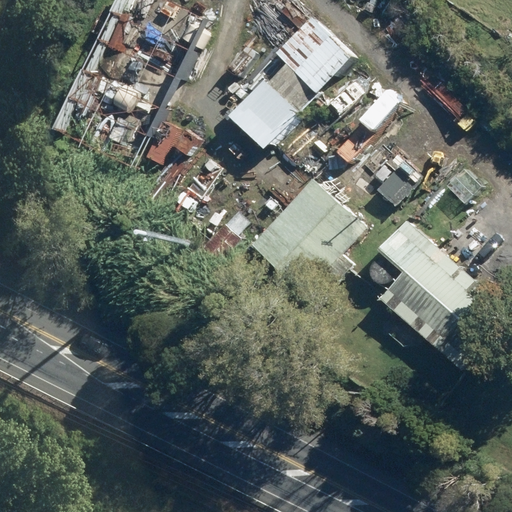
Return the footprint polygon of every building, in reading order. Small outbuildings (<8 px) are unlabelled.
[(220,25),(170,0),(134,0),(69,133),(148,172),(220,25)] [(351,0),(369,16),(383,0),(351,0)] [(319,12),(282,49),(320,85),(357,48),(319,12)] [(336,107),(346,118),(370,95),(360,84),(336,107)] [(318,153),(342,174),(353,161),(329,140),(318,153)] [(420,179),(418,176),(426,171),(412,154),(405,160),(400,153),(363,183),(383,208),(420,179)] [(370,221),(319,178),(257,243),(310,292),(322,302),(356,261),(345,251),(370,221)] [(495,291),(411,213),(379,247),(404,270),(383,293),(442,348),(495,291)] [(190,219),(166,244),(190,266),(213,241),(190,219)]
